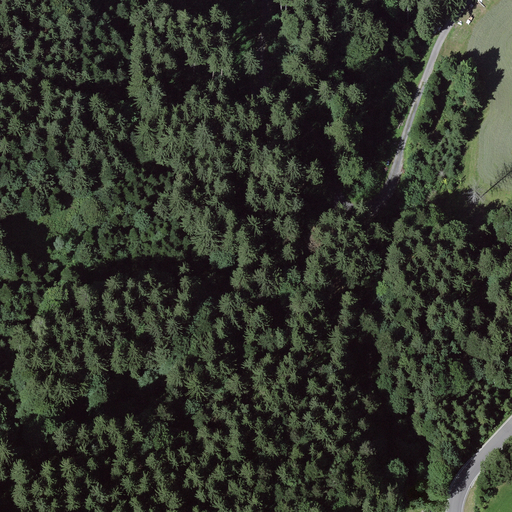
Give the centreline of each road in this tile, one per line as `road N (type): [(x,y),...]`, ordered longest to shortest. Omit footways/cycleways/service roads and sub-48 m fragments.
road 1 (track): [(470,0),(434,47),(376,203),(356,210),(328,198),(312,118),(252,65),(245,36),(257,0)]
road 2 (track): [(312,118),(341,77),(342,0)]
